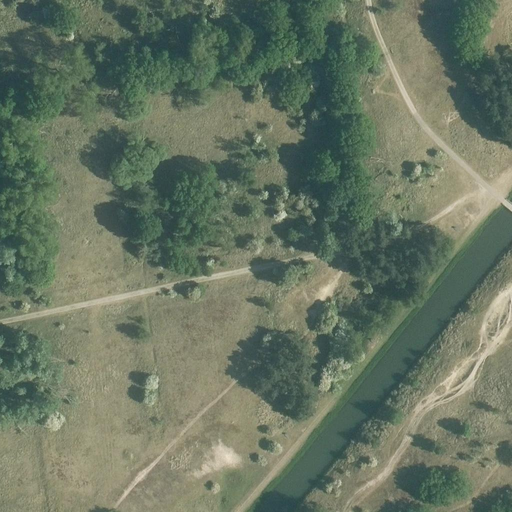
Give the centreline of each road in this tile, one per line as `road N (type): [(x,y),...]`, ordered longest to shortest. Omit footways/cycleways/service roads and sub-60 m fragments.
road 1 (track): [(0,322),(357,249),(493,193)]
road 2 (track): [(240,511),(497,196)]
road 3 (track): [(493,193),(413,112),(366,0)]
